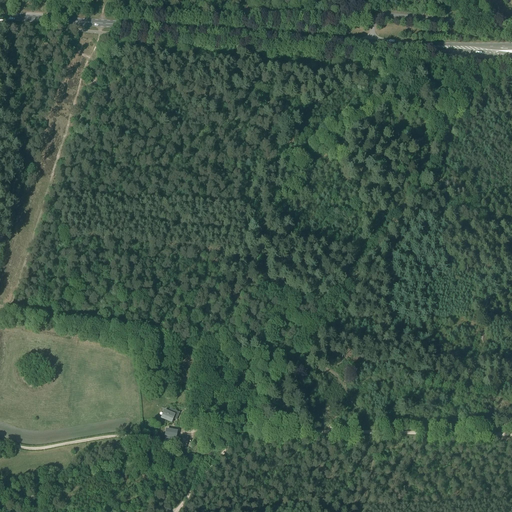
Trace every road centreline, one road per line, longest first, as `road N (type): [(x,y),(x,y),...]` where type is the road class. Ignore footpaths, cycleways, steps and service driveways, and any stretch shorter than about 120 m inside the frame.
road 1 (track): [(299,342),(417,189),(445,171),(454,112),(399,104),(329,131),(296,113),(228,101)]
road 2 (primary): [(468,48),(0,16)]
road 3 (unknown): [(0,305),(19,308),(86,269),(174,299),(263,309),(284,320),(299,342)]
road 4 (track): [(239,431),(511,431)]
road 5 (track): [(167,511),(156,439),(113,435),(39,448),(0,441)]
road 6 (track): [(289,357),(337,375),(380,432),(361,511)]
road 7 (track): [(93,59),(96,86),(228,101)]
road 8 (unknown): [(486,8),(471,21),(378,14),(370,42)]
